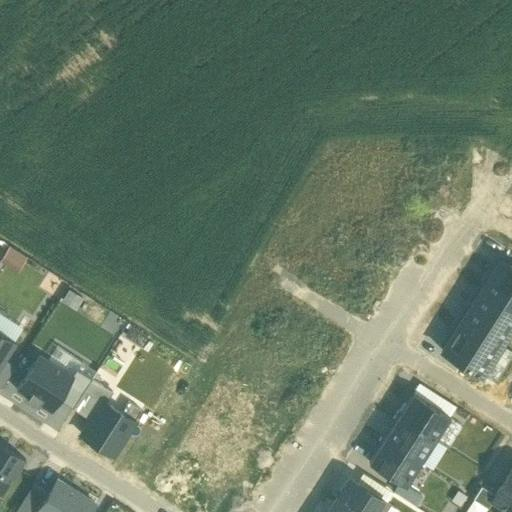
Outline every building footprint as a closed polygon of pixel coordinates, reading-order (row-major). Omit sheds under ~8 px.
[(511,268),(497,259),(478,288),(511,310),(511,268)] [(499,344),(511,324),(511,310),(478,288),(458,318),(499,344)] [(480,375),(499,344),(458,318),(439,349),(480,375)] [(0,364),(14,343),(0,334),(0,364)] [(73,375),(38,354),(16,389),(51,410),(58,399),(73,375)] [(73,375),(58,399),(73,408),(91,378),(76,369),(73,375)] [(91,378),(73,408),(90,419),(102,399),(106,401),(112,391),(91,378)] [(413,392),(398,416),(434,439),(449,415),(413,392)] [(106,401),(102,399),(90,419),(81,433),(113,453),(134,419),(106,401)] [(398,416),(383,438),(419,462),(434,439),(398,416)] [(405,484),(419,462),(383,438),(369,461),(405,484)] [(0,495),(22,457),(0,444),(0,495)] [(508,511),(511,511),(511,510),(511,471),(492,501),(508,511)] [(349,477),(335,500),(353,511),(379,511),(387,501),(349,477)] [(55,483),(36,511),(95,511),(97,509),(55,483)] [(329,511),(353,511),(335,500),(327,511),(329,511)]
